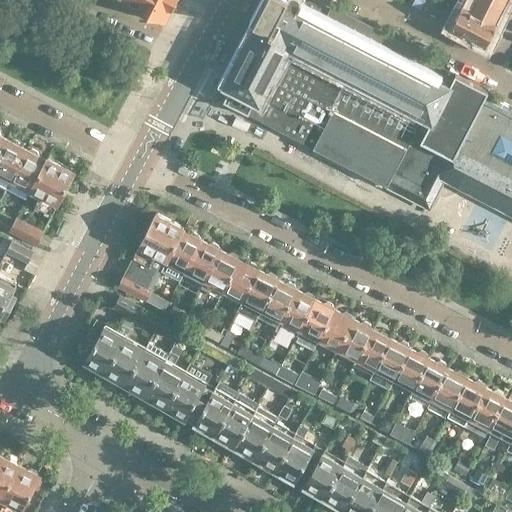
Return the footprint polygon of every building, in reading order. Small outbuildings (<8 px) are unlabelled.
[(130,0),(140,5),(138,9),(165,23),(176,0),(130,0)] [(230,88),(223,102),(288,134),(425,206),(440,177),(511,214),(511,106),(486,93),(487,90),(454,73),(449,84),(413,65),(360,38),(300,6),(301,2),(301,0),(266,0),(253,24),(256,26),(225,85),(230,88)] [(413,0),(412,5),(420,8),(423,0),(413,0)] [(462,3),(462,5),(496,22),(505,4),(496,0),(470,0),(468,6),(462,3)] [(453,22),(449,20),(447,24),(451,26),(485,44),(496,22),(462,5),(453,22)] [(103,108),(131,122),(141,103),(113,88),(103,108)] [(235,117),(231,125),(246,133),(250,125),(235,117)] [(0,155),(9,139),(1,135),(0,131),(0,155)] [(9,139),(0,155),(0,180),(9,185),(12,180),(28,149),(20,144),(19,141),(14,138),(10,139),(9,139)] [(28,149),(12,180),(30,190),(37,178),(48,156),(46,158),(39,155),(38,151),(33,148),(29,149),(28,149)] [(48,156),(37,178),(64,192),(75,170),(48,156)] [(37,178),(30,190),(40,195),(35,205),(48,211),(48,210),(53,213),(64,192),(37,178)] [(0,225),(9,230),(16,219),(0,211),(0,225)] [(119,285),(118,286),(119,287),(145,300),(159,273),(166,260),(182,230),(183,227),(155,213),(143,236),(125,272),(119,285)] [(16,219),(9,230),(33,243),(34,241),(37,243),(44,230),(17,216),(16,219)] [(166,260),(159,273),(170,279),(179,283),(182,277),(185,270),(197,247),(201,240),(200,239),(198,238),(198,237),(198,235),(196,234),(193,232),(191,233),(189,233),(185,231),(182,230),(166,260)] [(22,260),(23,258),(28,261),(28,260),(34,250),(29,247),(12,239),(6,251),(22,260)] [(197,247),(185,270),(204,280),(220,250),(218,248),(217,245),(212,242),(208,243),(201,240),(197,247)] [(220,250),(204,280),(223,290),(239,259),(237,258),(237,255),(231,252),(228,253),(220,250)] [(239,259),(223,290),(242,300),(258,269),(256,268),(255,265),(250,262),(246,263),(239,259)] [(28,260),(28,261),(24,268),(30,271),(35,273),(39,266),(28,260)] [(242,300),(238,310),(256,319),(257,317),(261,309),(277,279),(275,278),(274,274),(269,272),(265,273),(258,269),(242,300)] [(0,275),(0,316),(5,318),(16,297),(11,294),(17,282),(12,279),(11,281),(0,275)] [(261,309),(257,317),(276,327),(277,324),(280,319),(295,289),(294,288),(293,284),(289,282),(284,283),(277,279),(261,309)] [(295,289),(280,319),(299,329),(315,299),(313,298),(312,294),(306,291),(303,293),(295,289)] [(151,291),(147,300),(164,309),(169,301),(151,291)] [(121,295),(116,305),(120,307),(118,310),(127,314),(135,319),(136,319),(141,309),(143,306),(121,295)] [(299,329),(295,337),(314,347),(318,339),(333,309),(332,308),(332,305),(327,302),(323,303),(315,299),(299,329)] [(175,306),(171,315),(183,321),(187,312),(175,306)] [(187,312),(183,321),(202,331),(205,325),(206,323),(209,317),(190,307),(187,312)] [(333,309),(318,339),(337,349),(352,319),(350,314),(346,312),(341,313),(333,309)] [(146,312),(141,310),(136,319),(141,322),(146,312)] [(130,327),(135,319),(127,314),(122,322),(130,327)] [(105,369),(125,335),(130,327),(122,322),(117,330),(111,326),(106,324),(97,319),(86,339),(91,342),(83,357),(88,359),(89,364),(95,367),(99,366),(105,369)] [(352,319),(337,349),(356,359),(372,328),(370,327),(370,325),(364,321),(360,323),(352,319)] [(162,321),(156,331),(161,334),(167,324),(162,321)] [(205,325),(202,331),(220,342),(224,335),(205,325)] [(356,359),(354,363),(372,373),(375,368),(390,338),(388,337),(388,333),(381,329),(377,331),(372,328),(356,359)] [(227,332),(221,342),(228,346),(234,336),(227,332)] [(125,335),(105,369),(108,371),(109,375),(115,378),(119,377),(125,381),(145,346),(125,335)] [(390,338),(375,368),(383,372),(393,378),(409,347),(408,346),(407,343),(402,341),(398,342),(390,338)] [(145,346),(125,381),(129,383),(130,387),(135,390),(139,389),(145,392),(165,358),(167,355),(169,352),(150,341),(146,347),(145,346)] [(201,348),(228,363),(232,356),(204,341),(201,348)] [(238,352),(257,362),(261,355),(242,345),(238,352)] [(171,347),(167,355),(175,360),(179,352),(171,347)] [(409,347),(393,378),(412,388),(428,357),(426,356),(426,353),(420,350),(417,351),(409,347)] [(228,363),(227,364),(235,369),(242,358),(234,353),(232,356),(228,363)] [(257,363),(275,372),(279,365),(261,355),(257,363)] [(411,391),(409,395),(427,404),(429,400),(431,397),(447,367),(445,366),(444,363),(439,360),(436,361),(428,357),(412,388),(411,391)] [(165,358),(145,392),(156,398),(156,402),(162,406),(166,404),(185,369),(165,358)] [(185,369),(166,404),(175,409),(176,414),(182,417),(186,416),(187,416),(189,413),(189,412),(207,382),(194,374),(200,364),(191,359),(185,369)] [(247,372),(269,384),(274,375),(253,364),(247,372)] [(275,372),(295,383),(299,374),(280,364),(275,372)] [(429,400),(428,403),(447,413),(448,412),(450,407),(466,377),(465,376),(464,373),(458,370),(455,371),(447,367),(431,397),(429,400)] [(295,383),(313,394),(321,379),(302,369),(295,383)] [(269,384),(288,395),(293,386),(274,375),(269,384)] [(450,407),(448,412),(467,421),(469,417),(485,387),(483,386),(483,383),(477,380),(473,381),(466,377),(450,407)] [(198,418),(196,422),(198,422),(198,427),(204,430),(208,428),(214,432),(233,399),(213,387),(196,417),(198,418)] [(467,421),(466,422),(485,432),(488,427),(501,401),(504,397),(502,396),(502,392),(496,389),(493,391),(485,387),(469,417),(467,421)] [(318,396),(332,404),(336,396),(322,388),(318,396)] [(332,404),(346,412),(350,404),(336,396),(332,404)] [(233,399),(214,432),(217,434),(218,438),(224,441),(228,440),(235,444),(254,411),(233,399)] [(487,440),(485,443),(493,448),(495,444),(500,433),(511,439),(511,436),(511,400),(508,399),(505,403),(492,429),(487,440)] [(284,403),(278,414),(286,419),(292,408),(284,403)] [(273,422),(254,411),(235,444),(245,450),(246,453),(252,457),(253,456),(273,422)] [(361,418),(370,423),(374,417),(364,412),(361,418)] [(393,422),(383,417),(378,428),(387,433),(393,422)] [(397,421),(388,435),(396,439),(406,444),(414,431),(397,421)] [(293,433),(273,422),(253,456),(256,456),(264,461),(265,465),(271,468),(274,467),(293,433)] [(293,433),(274,467),(275,467),(285,473),(285,476),(291,480),(296,479),(298,475),(315,446),(302,439),(308,427),(300,422),(294,434),(293,433)] [(384,436),(373,429),(368,437),(379,444),(384,436)] [(357,440),(348,435),(342,445),(351,450),(357,440)] [(426,435),(419,448),(427,452),(434,440),(426,435)] [(307,481),(305,484),(308,486),(308,489),(314,493),(318,491),(324,495),(342,461),(336,458),(322,450),(305,480),(307,481)] [(448,457),(438,451),(433,459),(444,465),(448,457)] [(1,454),(0,455),(0,498),(3,500),(21,465),(20,464),(19,460),(15,458),(11,459),(1,454)] [(460,458),(453,467),(465,474),(471,463),(460,458)] [(342,461),(324,495),(327,497),(328,501),(334,504),(338,503),(344,506),(362,473),(343,462),(342,461)] [(428,462),(424,469),(443,481),(448,473),(428,462)] [(21,465),(3,500),(0,505),(0,510),(3,511),(6,511),(10,504),(20,509),(21,506),(26,508),(37,487),(40,489),(46,478),(41,475),(40,471),(34,468),(31,470),(21,465)] [(408,468),(401,482),(409,487),(417,473),(408,468)] [(478,468),(472,477),(487,486),(492,476),(478,468)] [(362,473),(344,506),(348,509),(348,511),(367,511),(383,485),(385,481),(365,469),(362,473)] [(449,475),(445,483),(463,493),(468,485),(449,475)] [(494,477),(487,488),(504,498),(510,487),(494,477)] [(383,485),(367,511),(399,511),(407,499),(409,495),(385,481),(383,485)] [(469,486),(462,497),(472,501),(475,497),(478,491),(469,486)] [(407,499),(399,511),(425,511),(427,510),(432,501),(436,495),(427,490),(423,496),(418,505),(407,499)]
